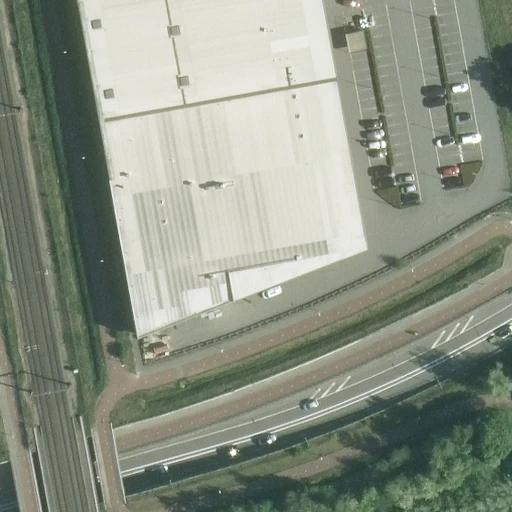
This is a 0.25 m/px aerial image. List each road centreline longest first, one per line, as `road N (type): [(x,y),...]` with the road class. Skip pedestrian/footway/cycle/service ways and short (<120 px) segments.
road 1 (secondary): [(511,310),(323,404),(0,499)]
road 2 (secondary): [(27,511),(331,420),(511,330)]
